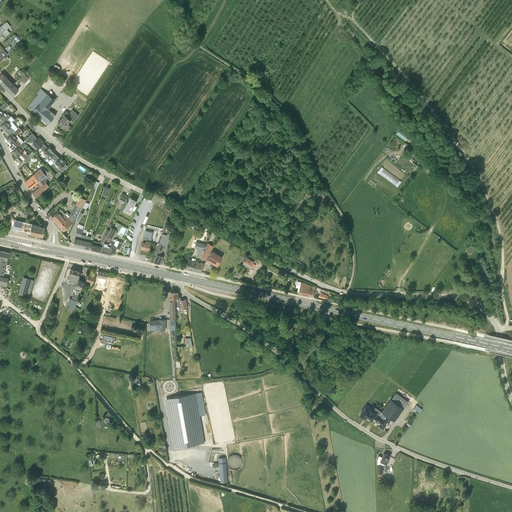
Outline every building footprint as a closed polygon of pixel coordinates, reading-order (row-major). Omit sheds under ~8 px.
[(7,22),(3,24),(0,26),(0,33),(1,34),(11,26),(7,22)] [(0,72),(0,82),(8,90),(13,84),(8,79),(7,78),(9,76),(8,74),(14,66),(9,62),(0,72)] [(8,90),(13,95),(18,89),(15,86),(21,80),(24,83),(29,79),(24,74),(13,84),(8,90)] [(38,94),(29,106),(34,110),(33,111),(48,124),(53,118),(54,118),(53,118),(56,115),(52,111),(49,114),(46,111),(55,100),(48,93),(47,94),(41,89),(37,93),(38,94)] [(0,118),(4,122),(10,116),(8,114),(6,116),(2,112),(9,105),(6,102),(0,107),(0,118)] [(64,127),(67,129),(70,125),(67,123),(70,120),(70,119),(72,117),(66,111),(63,114),(64,115),(57,123),(63,128),(64,127)] [(10,116),(4,122),(0,125),(0,126),(5,131),(7,130),(11,134),(15,130),(13,128),(15,125),(12,121),(14,119),(11,115),(10,116)] [(15,130),(11,134),(6,139),(11,144),(13,143),(17,147),(22,143),(15,136),(22,130),(19,127),(16,130),(15,130)] [(399,129),(396,134),(406,140),(409,135),(399,129)] [(37,139),(32,133),(25,140),(28,143),(29,141),(31,143),(32,141),(39,148),(40,147),(43,143),(44,143),(39,137),(37,139)] [(19,156),(23,160),(28,155),(26,153),(25,154),(21,150),(26,145),(23,142),(22,143),(17,147),(12,152),(18,157),(19,156)] [(54,151),(49,146),(47,148),(43,143),(40,147),(48,156),(45,158),(48,161),(50,159),(51,159),(56,154),(53,152),(54,151)] [(56,154),(51,159),(54,163),(55,162),(60,167),(59,168),(62,171),(67,166),(65,163),(66,162),(61,157),(59,158),(56,154)] [(34,174),(39,181),(43,178),(46,175),(49,173),(45,169),(42,171),(40,168),(40,169),(34,174)] [(37,182),(39,181),(34,174),(25,182),(30,188),(34,185),(35,187),(37,185),(36,183),(37,182)] [(45,182),(46,181),(43,178),(39,181),(37,182),(40,186),(33,193),(32,193),(36,198),(48,186),(45,182)] [(122,193),(120,197),(119,198),(125,202),(128,196),(122,193)] [(82,207),(85,202),(86,200),(80,196),(70,215),(67,212),(65,214),(61,209),(51,217),(64,231),(73,222),(79,213),(82,207)] [(130,212),(132,209),(135,210),(137,205),(135,204),(136,201),(130,197),(124,209),(130,212)] [(13,228),(30,231),(31,224),(14,221),(13,228)] [(45,227),(31,224),(30,231),(30,233),(37,235),(43,236),(45,227)] [(79,247),(82,234),(83,230),(82,230),(84,226),(78,224),(77,228),(76,228),(73,245),(79,247)] [(106,237),(99,251),(109,253),(114,254),(116,248),(120,249),(123,243),(113,239),(116,231),(115,231),(115,229),(111,227),(107,235),(106,237)] [(145,230),(143,237),(142,242),(142,241),(141,248),(149,250),(152,237),(148,236),(149,231),(145,230)] [(85,248),(87,236),(89,232),(87,231),(86,235),(82,234),(79,247),(85,248)] [(85,248),(90,249),(92,242),(92,240),(93,240),(93,238),(94,235),(92,234),(91,237),(87,236),(85,248)] [(90,249),(99,251),(106,237),(107,235),(105,234),(103,238),(103,239),(101,242),(93,240),(92,240),(92,242),(90,249)] [(162,263),(163,260),(162,260),(163,257),(160,255),(165,245),(167,245),(170,236),(168,235),(167,236),(162,235),(159,243),(155,254),(156,254),(153,261),(162,263)] [(202,258),(205,259),(211,250),(206,248),(205,250),(204,250),(202,258)] [(7,260),(10,253),(0,250),(0,273),(2,274),(4,264),(6,265),(7,260)] [(211,251),(206,260),(207,260),(207,259),(212,262),(212,263),(217,266),(222,257),(217,255),(217,254),(211,251)] [(186,268),(193,270),(195,261),(196,259),(192,258),(192,259),(188,258),(186,268)] [(249,268),(250,266),(253,262),(246,258),(243,263),(242,264),(249,268)] [(195,261),(193,270),(201,272),(203,263),(195,261)] [(76,284),(78,279),(80,271),(71,268),(68,276),(71,277),(70,282),(76,284)] [(107,279),(109,273),(98,271),(96,280),(101,281),(100,283),(105,284),(107,279)] [(91,286),(95,276),(88,274),(85,283),(87,284),(87,285),(91,286)] [(0,306),(1,303),(0,302),(0,284),(7,286),(8,278),(0,276),(0,306)] [(76,284),(74,289),(77,290),(75,294),(74,294),(72,299),(77,301),(85,283),(83,283),(84,281),(82,281),(78,279),(76,284)] [(26,294),(30,282),(24,280),(21,292),(26,294)] [(313,297),(315,287),(297,280),(295,287),(298,288),(297,293),(298,294),(299,293),(313,297)] [(185,300),(180,300),(180,297),(178,297),(178,293),(170,292),(170,300),(175,300),(175,305),(180,305),(181,309),(187,308),(185,300)] [(77,301),(72,299),(69,298),(67,303),(70,304),(69,307),(74,309),(77,301)] [(159,320),(150,320),(150,329),(153,329),(165,330),(165,319),(159,319),(159,320)] [(103,335),(101,341),(114,343),(115,337),(103,335)] [(396,392),(393,396),(405,406),(407,403),(408,402),(396,393),(396,392)] [(195,393),(165,399),(173,448),(204,442),(195,393)] [(390,418),(394,421),(404,408),(391,399),(382,412),(390,418)] [(414,408),(420,413),(423,409),(417,404),(414,408)] [(372,418),(375,421),(376,421),(379,417),(379,416),(382,412),(372,405),(371,407),(367,405),(360,414),(361,414),(361,416),(363,417),(364,417),(365,417),(365,416),(371,420),(372,418)] [(379,417),(376,421),(379,423),(379,424),(383,428),(390,418),(382,412),(379,416),(379,417)] [(382,479),(382,473),(381,465),(383,462),(386,464),(389,456),(384,453),(378,465),(377,465),(377,473),(377,481),(380,481),(380,479),(382,479)] [(226,462),(219,463),(220,482),(227,482),(226,462)]
